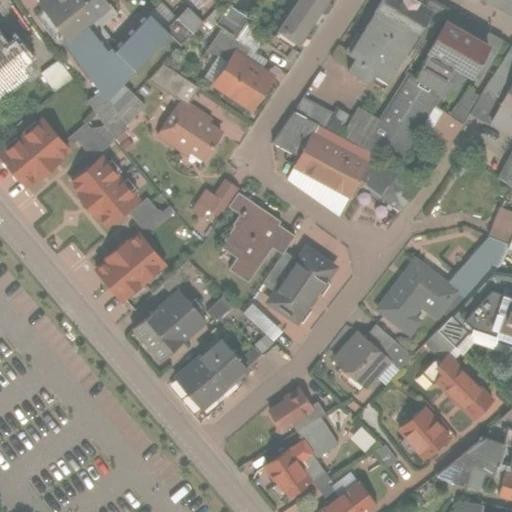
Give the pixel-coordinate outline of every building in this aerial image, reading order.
[(111,0),(41,0),(40,1),(70,42),(117,7),(111,0)] [(316,14),(325,0),(297,0),(297,2),(316,14)] [(386,0),(374,21),(415,45),(435,11),(416,0),(386,0)] [(295,48),(316,14),(297,2),(273,34),(295,48)] [(194,5),(173,27),(188,42),(209,20),(194,5)] [(94,32),(73,54),(117,97),(177,35),(152,11),(114,51),(94,32)] [(497,44),(443,15),(425,49),(469,72),(479,78),(497,44)] [(415,45),(374,21),(350,60),(361,67),(356,75),(375,86),(381,76),(392,83),(415,45)] [(5,32),(0,35),(0,101),(37,73),(5,32)] [(492,125),(511,84),(511,46),(510,46),(482,99),(466,91),(457,108),(492,125)] [(469,72),(425,49),(410,76),(404,72),(392,92),(398,96),(431,116),(445,92),(455,97),(469,72)] [(280,77),(240,51),(217,86),(258,112),(280,77)] [(57,90),(75,77),(61,59),(43,72),(57,90)] [(511,134),(511,84),(492,125),(511,134)] [(363,110),(345,138),(372,156),(382,142),(406,158),(431,116),(398,96),(380,121),(363,110)] [(340,120),(308,100),(301,111),(340,136),(352,117),(344,112),(340,120)] [(228,132),(184,105),(164,138),(208,165),(228,132)] [(295,111),(273,143),(290,154),(312,123),(295,111)] [(49,116),(2,152),(28,186),(75,150),(49,116)] [(422,188),(320,124),(295,165),(356,203),(365,188),(406,214),(422,188)] [(106,155),(75,180),(111,224),(142,199),(106,155)] [(511,155),(499,182),(511,188),(511,155)] [(217,192),(207,187),(193,211),(216,224),(239,184),(226,177),(217,192)] [(176,212),(171,205),(162,211),(151,195),(132,208),(148,231),(176,212)] [(297,232),(249,198),(215,245),(263,279),(297,232)] [(146,233),(100,270),(125,300),(170,263),(146,233)] [(421,254),(378,302),(428,348),(511,257),(511,252),(495,237),(452,283),(421,254)] [(344,269),(308,243),(268,299),(304,325),(344,269)] [(511,339),(511,289),(502,286),(487,332),(511,339)] [(183,287),(131,331),(163,370),(216,326),(183,287)] [(212,309),(220,316),(230,304),(222,297),(212,309)] [(266,350),(285,329),(254,301),(245,311),(268,332),(258,343),(266,350)] [(397,361),(366,331),(336,361),(368,391),(397,361)] [(226,339),(178,379),(206,412),(225,396),(254,372),(226,339)] [(436,365),(412,389),(459,435),(483,412),(436,365)] [(302,386),(271,409),(286,429),(317,405),(302,386)] [(387,435),(415,469),(444,445),(416,411),(387,435)] [(511,462),(511,427),(506,427),(500,461),(511,462)] [(305,438),(263,470),(286,499),(316,476),(303,460),(315,451),(305,438)] [(511,473),(508,473),(502,496),(511,497),(511,473)] [(360,480),(314,511),(377,511),(381,510),(360,480)]
